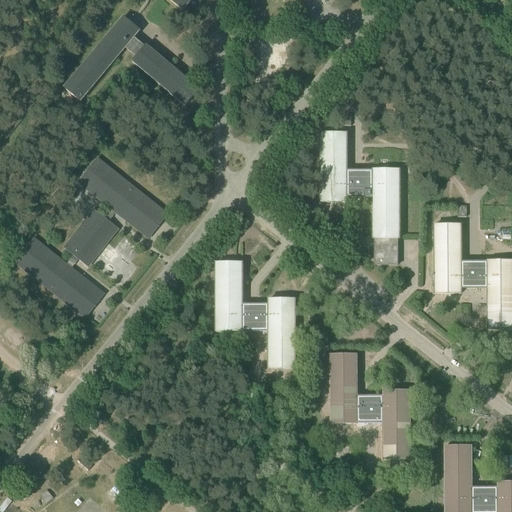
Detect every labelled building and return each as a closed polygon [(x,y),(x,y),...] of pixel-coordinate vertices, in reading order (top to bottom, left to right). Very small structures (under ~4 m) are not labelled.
[(169,0),(183,11),(192,0),(169,0)] [(123,18),(64,88),(80,102),(125,49),(136,58),(132,63),(185,107),(194,96),(199,90),(146,46),(144,48),(134,39),(139,32),(123,18)] [(351,127),(351,116),(342,116),(342,127),(351,127)] [(399,239),(399,171),(373,171),(346,171),(346,134),(320,135),(320,203),(346,203),(346,198),(372,198),(372,239),(374,239),(374,265),(398,265),(398,239),(399,239)] [(116,213),(149,239),(167,215),(97,159),(78,183),(111,209),(104,218),(94,211),(64,249),(74,256),(66,265),(33,239),(15,263),(85,319),(104,295),(71,269),(78,260),(88,267),(118,230),(109,222),(116,213)] [(466,218),(466,207),(457,207),(457,218),(466,218)] [(434,294),(461,294),(461,289),(487,289),(487,330),(511,330),(511,261),(487,262),(487,263),(461,263),(460,226),(434,226),(434,294)] [(268,332),(268,369),(294,369),(295,300),(268,300),(268,305),(242,305),(242,264),(215,264),(215,332),(242,333),(242,332),(268,332)] [(410,460),(409,392),(383,392),(383,397),(356,397),(356,356),(330,356),(330,425),(356,424),(383,423),(383,461),(410,460)] [(263,377),(263,388),(272,388),(272,377),(263,377)] [(444,511),(511,511),(511,483),(497,483),(497,488),(471,488),(471,447),(444,447),(444,511)] [(381,486),(381,475),(372,475),(373,486),(381,486)] [(10,498),(0,508),(0,509),(3,511),(13,501),(10,498)]
